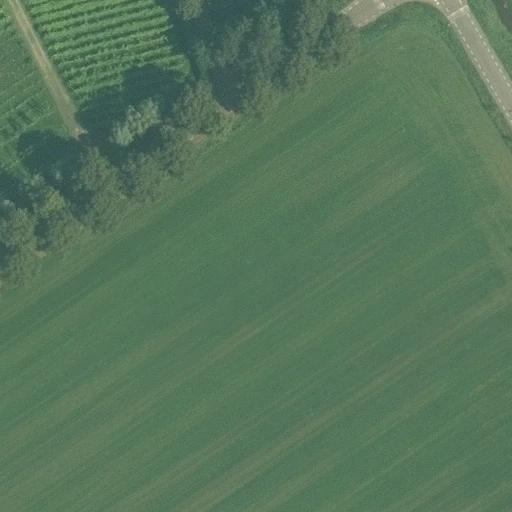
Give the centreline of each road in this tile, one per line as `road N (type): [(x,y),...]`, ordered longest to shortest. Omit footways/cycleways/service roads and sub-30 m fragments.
road 1 (tertiary): [(0,274),(395,0)]
road 2 (secondary): [(511,117),(443,0)]
